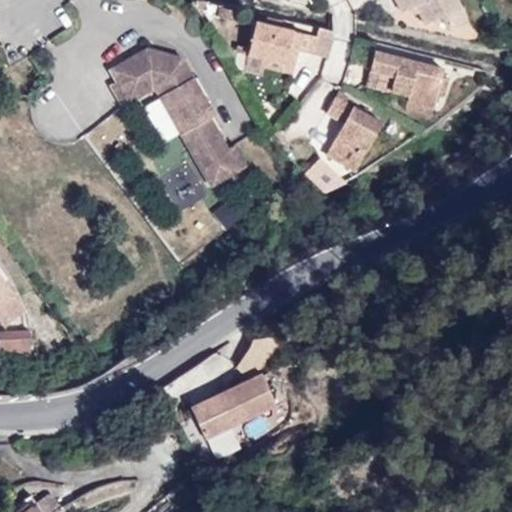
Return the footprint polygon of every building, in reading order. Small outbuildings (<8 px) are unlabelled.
[(199,11),(209,2),(198,0),(191,2),(199,11)] [(425,24),(441,16),(447,27),(467,16),(458,0),(395,0),(402,12),(415,5),(425,24)] [(316,37),(256,22),(248,54),(285,63),(289,48),(298,51),(329,59),(334,40),(334,31),(318,28),(316,37)] [(147,48),(110,69),(117,81),(128,101),(151,88),(156,89),(211,186),(246,166),(234,144),(227,148),(210,117),(214,115),(181,57),(147,48)] [(289,48),(285,63),(248,54),(244,70),(262,74),(263,67),(292,74),(298,51),(289,48)] [(444,69),(374,51),(370,69),(395,75),(391,91),(409,95),(408,100),(434,106),(437,94),(443,96),(447,79),(441,77),(444,69)] [(366,85),(391,92),(391,91),(395,75),(370,69),(366,85)] [(382,122),(335,97),(327,113),(344,122),(327,155),(356,171),(382,122)] [(434,106),(408,100),(406,107),(432,114),(434,106)] [(0,319),(5,326),(25,311),(0,276),(0,319)] [(30,330),(0,331),(0,354),(31,353),(30,330)] [(262,373),(191,407),(206,439),(277,406),(262,373)] [(5,511),(23,511),(31,506),(37,502),(31,494),(5,511)] [(48,495),(38,504),(43,511),(55,511),(61,508),(52,495),(48,495)]
